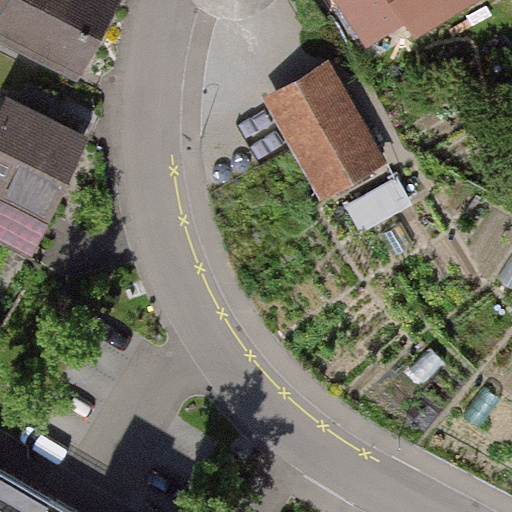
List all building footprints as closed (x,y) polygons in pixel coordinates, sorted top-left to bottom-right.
[(112,0),(0,0),(0,38),(73,77),(112,0)] [(351,0),(373,39),(441,0),(351,0)] [(319,56),(253,90),(309,197),(375,163),(319,56)] [(0,96),(0,237),(21,247),(74,130),(0,96)] [(359,194),(369,220),(421,199),(411,174),(359,194)] [(79,511),(0,468),(0,511),(79,511)]
